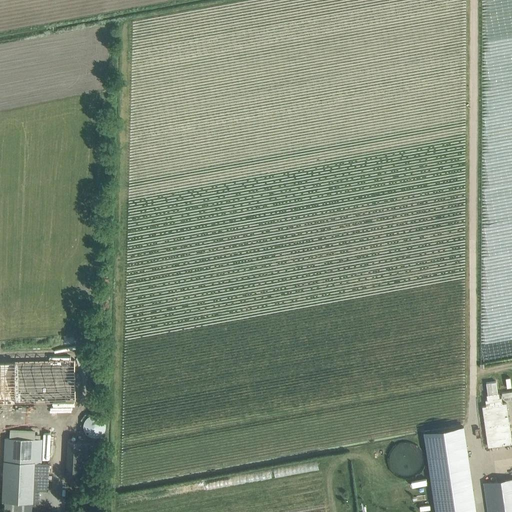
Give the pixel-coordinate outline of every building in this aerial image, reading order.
[(12,275),(12,285),(26,285),(26,282),(48,282),(48,261),(1,261),(1,275),(12,275)] [(0,286),(6,288),(8,280),(1,278),(0,280),(0,286)] [(486,405),(482,406),(488,446),(511,442),(506,402),(503,403),(502,397),(500,397),(499,393),(498,393),(496,381),(486,382),(488,394),(486,394),(487,399),(485,400),(486,405)] [(70,393),(61,393),(61,402),(70,402),(70,393)] [(104,425),(105,421),(105,418),(104,416),(102,413),(98,410),(97,410),(94,410),(89,410),(87,412),(85,413),(84,416),(83,418),(83,421),(83,424),(84,426),(85,428),(87,429),(89,430),(91,431),(95,432),(97,431),(99,430),(102,428),(104,425)] [(476,511),(464,425),(424,431),(435,511),(476,511)] [(48,491),(50,463),(41,463),(42,439),(32,439),(6,437),(3,501),(5,501),(4,511),(32,511),(33,502),(39,503),(40,490),(48,491)] [(93,481),(96,441),(68,439),(66,479),(93,481)] [(488,511),(511,511),(511,478),(484,483),(488,511)]
